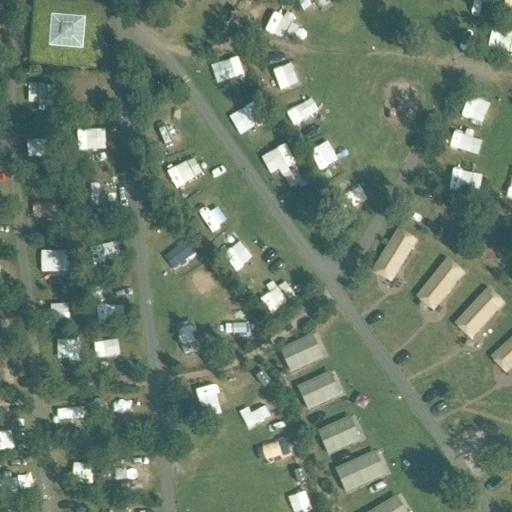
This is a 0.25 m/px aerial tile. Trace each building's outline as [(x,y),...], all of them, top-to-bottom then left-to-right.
[(310,0),(301,7),(314,26),(331,14),(321,0),(310,0)] [(98,63),(101,18),(92,18),(93,15),(87,9),(78,8),(76,9),(61,8),(60,7),(51,6),(44,11),(44,14),(35,13),(32,58),(41,58),(40,67),(88,70),(89,62),(98,63)] [(226,94),(246,97),(248,74),(229,72),(226,94)] [(279,109),(306,98),(298,79),(271,90),(279,109)] [(461,128),(482,136),(491,110),(470,103),(461,128)] [(304,106),(283,116),(293,139),(314,130),(304,106)] [(233,120),(246,144),(264,135),(251,111),(233,120)] [(453,139),(443,152),(462,167),(472,154),(453,139)] [(391,281),(416,240),(399,230),(374,271),(391,281)] [(185,246),(176,253),(193,274),(202,266),(185,246)] [(239,254),(229,261),(243,282),(253,276),(239,254)] [(434,310),(464,273),(449,260),(418,298),(434,310)] [(262,298),(282,284),(273,272),(254,285),(262,298)] [(207,274),(193,283),(208,304),(222,295),(207,274)] [(472,339),(504,303),(490,290),(457,325),(472,339)] [(186,340),(195,362),(207,356),(198,335),(186,340)] [(507,373),(511,368),(511,341),(493,358),(507,373)] [(282,356),(290,375),(324,361),(315,342),(282,356)] [(272,383),(263,372),(256,378),(265,388),(272,383)] [(299,388),(307,412),(341,401),(333,377),(299,388)] [(204,392),(209,412),(229,407),(223,387),(204,392)] [(129,414),(129,399),(109,399),(109,414),(129,414)] [(95,412),(106,411),(105,403),(103,401),(96,402),(94,404),(95,412)] [(320,434),(330,457),(361,444),(351,421),(320,434)] [(297,463),(288,443),(268,452),(278,472),(297,463)] [(338,472),(347,495),(386,478),(376,456),(338,472)] [(112,480),(112,472),(110,469),(103,470),(101,472),(102,481),(112,480)] [(308,483),(303,469),(295,472),(299,485),(308,483)] [(306,511),(305,493),(290,494),(291,511),(306,511)] [(404,511),(396,499),(376,511),(404,511)]
